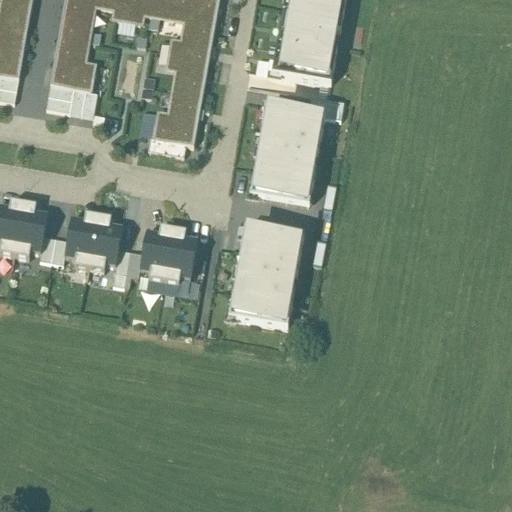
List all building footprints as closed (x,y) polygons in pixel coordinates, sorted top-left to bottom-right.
[(34,0),(3,0),(0,18),(0,23),(29,29),(34,0)] [(102,0),(66,0),(60,35),(90,40),(95,12),(101,13),(102,0)] [(161,0),(102,0),(101,13),(116,16),(115,26),(140,30),(142,20),(158,23),(161,0)] [(199,0),(161,0),(158,23),(185,28),(184,34),(214,39),(220,4),(212,2),(199,0)] [(347,0),(344,0),(286,0),(272,81),(331,91),(347,0)] [(29,29),(0,23),(0,82),(19,86),(29,29)] [(214,39),(184,34),(181,50),(172,48),(167,74),(177,75),(174,91),(204,96),(214,39)] [(90,40),(60,35),(50,91),(74,96),(86,98),(90,98),(95,73),(84,71),(90,40)] [(19,86),(0,82),(0,94),(17,98),(19,86)] [(74,96),(50,91),(48,103),(72,107),(74,96)] [(204,96),(174,91),(169,122),(158,121),(154,145),(153,145),(152,146),(185,152),(194,153),(204,96)] [(0,106),(15,110),(17,98),(0,94),(0,106)] [(72,107),(70,119),(82,121),(86,98),(74,96),(72,107)] [(90,98),(86,98),(82,121),(94,123),(98,100),(90,98)] [(70,119),(72,107),(48,103),(46,115),(70,119)] [(311,103),(309,120),(325,123),(340,125),(343,109),(311,103)] [(309,120),(266,112),(250,203),(309,213),(325,123),(309,120)] [(183,163),(185,152),(152,146),(150,146),(148,157),(183,163)] [(0,253),(0,254),(0,259),(14,262),(24,210),(11,207),(10,215),(0,212),(0,253)] [(36,212),(24,210),(14,262),(29,265),(30,258),(41,260),(44,244),(48,221),(35,219),(36,212)] [(65,264),(75,266),(74,273),(89,276),(98,223),(86,221),(84,227),(72,225),(68,248),(65,264)] [(122,234),(109,232),(110,225),(98,223),(89,276),(104,278),(105,271),(115,273),(118,257),(122,234)] [(140,278),(150,280),(149,286),(164,289),(174,236),(161,234),(160,241),(147,239),(140,278)] [(304,245),(245,234),(229,325),(288,335),(304,245)] [(178,291),(180,284),(190,286),(197,248),(184,245),(186,238),(174,236),(164,289),(178,291)] [(56,246),(44,244),(41,260),(40,268),(51,270),(56,246)] [(68,248),(56,246),(51,270),(63,272),(65,264),(68,248)] [(130,259),(118,257),(115,273),(112,292),(124,294),(130,259)]
